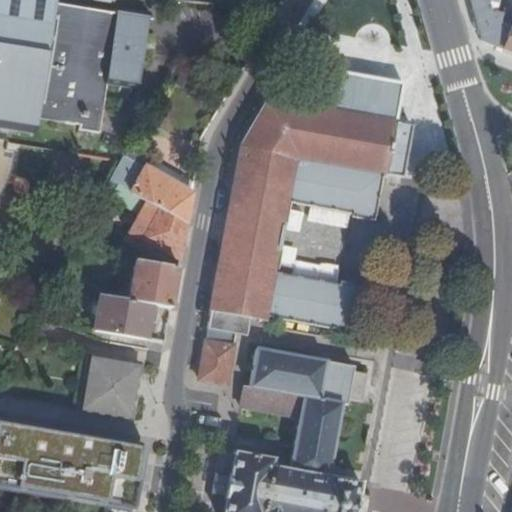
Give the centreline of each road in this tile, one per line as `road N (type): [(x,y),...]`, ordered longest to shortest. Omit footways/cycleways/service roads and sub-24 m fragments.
road 1 (residential): [(176,377),(217,130),(300,0)]
road 2 (residential): [(458,511),(488,355),(496,253)]
road 3 (residential): [(464,92),(491,184),(496,253)]
road 4 (residential): [(165,511),(180,422),(176,377)]
